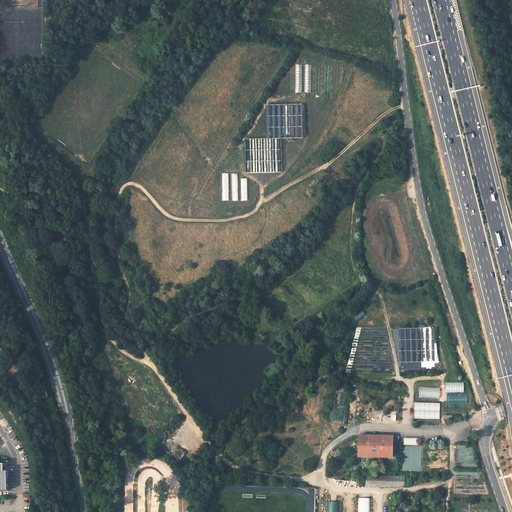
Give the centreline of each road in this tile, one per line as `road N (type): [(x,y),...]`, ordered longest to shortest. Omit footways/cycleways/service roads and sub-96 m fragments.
road 1 (residential): [(392,0),(408,150),(436,268),(487,421)]
road 2 (trunk): [(511,281),(442,0)]
road 3 (trunk): [(418,0),(483,261)]
road 4 (trunk): [(483,261),(511,398)]
